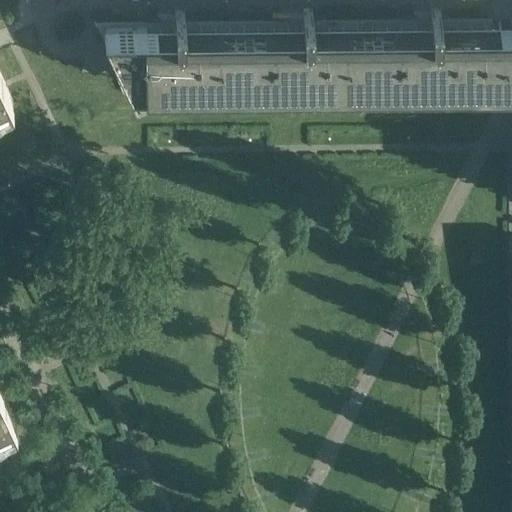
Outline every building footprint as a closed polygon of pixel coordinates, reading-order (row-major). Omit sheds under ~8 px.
[(511,77),(511,20),(509,20),(491,20),(491,16),(440,17),(440,7),(430,7),(431,17),(415,17),(363,18),(364,84),(492,83),(492,78),(509,78),(511,77)] [(364,84),(363,18),(312,18),(312,9),(302,9),(303,19),(287,19),(287,18),(235,19),(236,85),(364,84)] [(236,85),(235,19),(184,19),(184,10),(175,10),(175,20),(159,20),(95,20),(107,46),(113,43),(119,56),(125,69),(120,71),(125,83),(120,85),(123,93),(135,87),(135,86),(236,85)] [(0,105),(10,100),(13,99),(0,72),(0,105)] [(0,427),(14,421),(16,419),(0,386),(0,427)]
